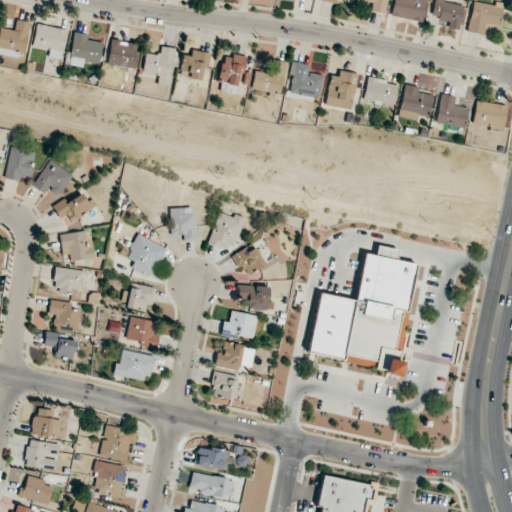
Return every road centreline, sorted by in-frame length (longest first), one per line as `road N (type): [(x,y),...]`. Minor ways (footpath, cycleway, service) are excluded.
road 1 (tertiary): [(499,461),(395,461),(0,373)]
road 2 (residential): [(83,0),(320,32),(511,72)]
road 3 (residential): [(199,280),(153,511)]
road 4 (residential): [(0,421),(27,251),(24,227),(0,210)]
road 5 (secondary): [(487,380),(476,451),(485,511)]
road 6 (secondary): [(511,509),(491,437),(487,380)]
road 7 (secondary): [(511,256),(487,380)]
